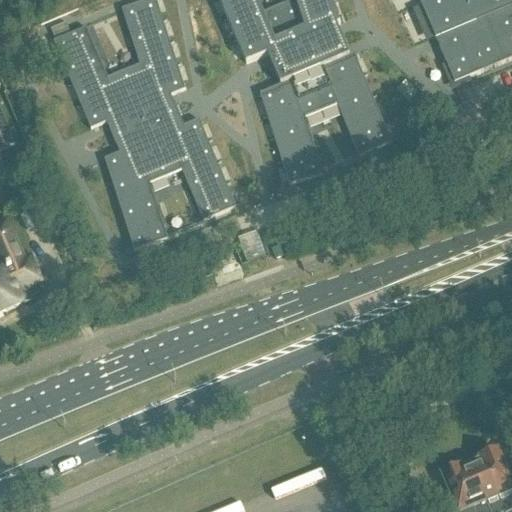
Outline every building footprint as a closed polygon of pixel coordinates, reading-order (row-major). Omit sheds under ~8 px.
[(56,43),(54,44),(91,132),(107,125),(110,132),(117,149),(120,156),(105,162),(135,254),(169,243),(150,187),(182,173),(204,224),(237,210),(199,122),(184,129),(181,122),(182,122),(175,105),(174,105),(171,98),(186,92),(156,0),(122,11),(140,67),(108,81),(87,30),(71,36),(56,43)] [(257,0),(218,0),(247,66),(268,57),(271,64),(278,81),(281,88),(260,96),(290,188),(324,177),(306,121),(338,108),(359,159),(392,145),(354,57),(350,58),(347,52),(348,51),(340,35),(337,28),(341,26),(332,0),(294,0),(295,2),(264,15),(257,0)] [(511,0),(419,0),(421,5),(422,8),(435,40),(436,42),(437,42),(455,86),(511,62),(511,0)] [(66,25),(51,31),(56,43),(71,36),(66,25)] [(0,154),(16,147),(0,110),(0,89),(1,89),(0,85),(0,154)] [(40,284),(34,271),(29,274),(8,225),(0,227),(0,265),(4,274),(0,275),(0,317),(31,304),(25,291),(40,284)] [(280,249),(272,251),(274,255),(276,261),(283,258),(281,252),(280,249)] [(483,465),(473,469),(488,506),(487,506),(489,511),(509,511),(511,511),(511,478),(510,479),(500,455),(482,463),(483,465)] [(453,498),(443,502),(447,511),(489,511),(487,506),(488,506),(473,469),(463,473),(462,471),(444,479),(453,498)]
